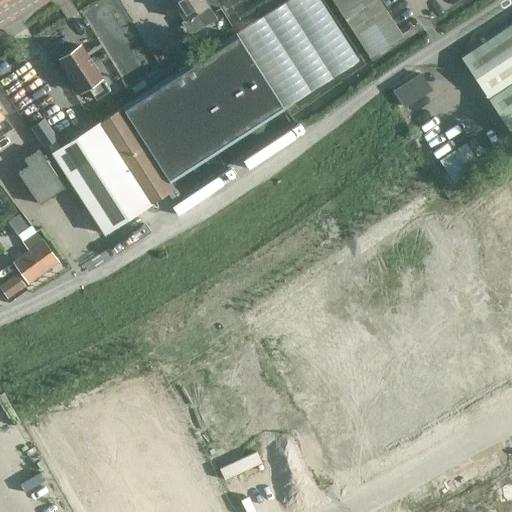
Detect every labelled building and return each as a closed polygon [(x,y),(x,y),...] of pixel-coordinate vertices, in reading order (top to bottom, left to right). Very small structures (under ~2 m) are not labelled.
[(172,0),(184,20),(196,13),(204,26),(215,19),(203,0),(172,0)] [(380,0),(364,0),(342,14),(370,57),(403,35),(380,0)] [(511,23),(461,58),(511,135),(511,23)] [(284,109),(236,34),(121,107),(169,182),(169,181),(284,109)] [(81,44),(74,49),(72,50),(72,49),(64,51),(59,57),(59,58),(57,59),(80,93),(88,88),(95,99),(109,90),(102,79),(103,78),(81,44)] [(420,73),(394,90),(404,106),(431,89),(420,73)] [(121,107),(85,130),(58,147),(111,231),(141,210),(174,189),(169,181),(169,182),(121,107)] [(0,135),(11,127),(0,111),(0,135)] [(44,147),(58,138),(44,117),(30,126),(44,147)] [(441,154),(453,177),(481,163),(468,140),(441,154)] [(39,204),(65,187),(39,149),(24,158),(29,165),(18,172),(39,204)] [(19,218),(8,226),(18,240),(29,231),(19,218)] [(28,249),(13,260),(28,283),(58,261),(42,240),(35,231),(21,240),(28,249)] [(17,272),(0,284),(0,286),(3,291),(8,298),(26,285),(17,272)] [(215,511),(154,403),(46,463),(70,506),(114,481),(131,511),(215,511)]
